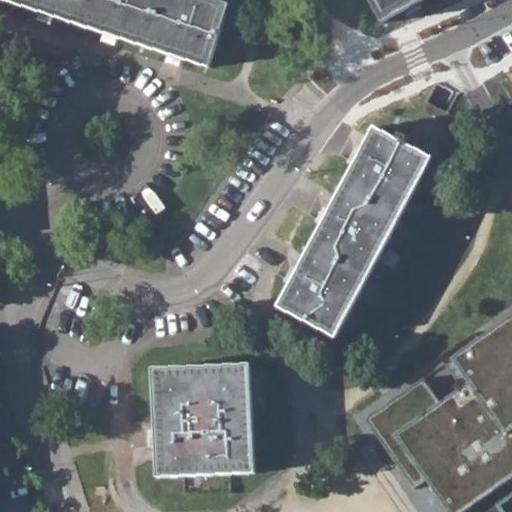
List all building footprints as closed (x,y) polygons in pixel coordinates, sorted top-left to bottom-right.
[(0,0),(211,68),(232,6),(214,0),(0,0)] [(368,0),(381,22),(419,0),(368,0)] [(281,307),(337,336),(433,157),(445,164),(468,123),(428,102),(409,138),(399,134),(396,138),(377,128),(281,307)] [(423,381),(369,420),(416,487),(429,478),(452,511),(504,511),(499,504),(509,498),(511,495),(511,317),(458,356),(475,379),(440,404),(423,381)] [(153,369),(159,478),(256,473),(251,364),(153,369)]
